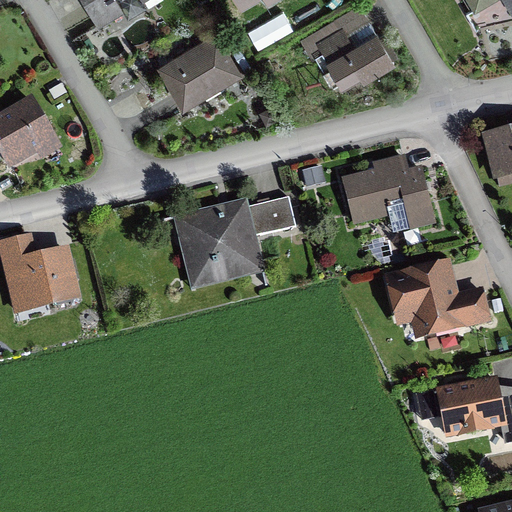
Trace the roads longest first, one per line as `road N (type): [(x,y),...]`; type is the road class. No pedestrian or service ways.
road 1 (residential): [(425,115),(131,185)]
road 2 (residential): [(131,185),(32,0)]
road 3 (residential): [(425,115),(511,296)]
road 4 (residential): [(131,185),(0,217)]
road 5 (residential): [(391,0),(448,108)]
